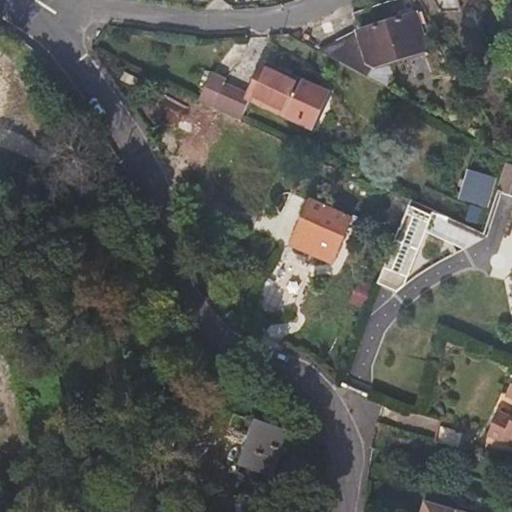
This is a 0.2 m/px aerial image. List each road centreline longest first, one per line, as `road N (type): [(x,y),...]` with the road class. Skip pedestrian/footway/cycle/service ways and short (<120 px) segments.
road 1 (residential): [(47,20),(166,212),(180,286),(227,336),(303,374),(332,407),(347,451),(340,511)]
road 2 (residential): [(47,20),(284,18),(336,0)]
